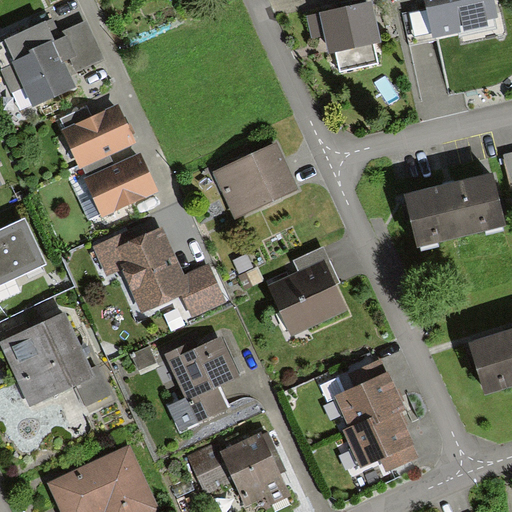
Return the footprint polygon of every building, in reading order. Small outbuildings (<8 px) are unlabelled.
[(490,24),(485,0),(426,0),(432,34),(490,24)] [(377,38),(370,2),(309,14),(313,35),(328,32),(331,47),(377,38)] [(47,21),(0,40),(0,62),(4,72),(13,68),(28,103),(69,85),(64,74),(98,60),(82,22),(52,35),(47,21)] [(56,117),(62,129),(87,118),(81,106),(56,117)] [(62,129),(77,164),(104,153),(128,142),(113,107),(87,118),(62,129)] [(290,188),(271,145),(211,172),(231,215),(290,188)] [(511,187),(511,151),(498,155),(505,189),(511,187)] [(77,164),(83,178),(110,167),(104,153),(77,164)] [(110,167),(83,178),(98,213),(149,191),(134,156),(110,167)] [(487,174),(402,194),(413,241),(498,222),(487,174)] [(0,284),(45,263),(25,219),(0,230),(0,284)] [(156,221),(92,247),(104,275),(120,268),(138,311),(181,293),(191,316),(222,303),(206,265),(179,276),(156,221)] [(296,278),(323,267),(327,265),(320,248),(289,261),(296,278)] [(341,309),(323,267),(296,278),(268,290),(285,332),(341,309)] [(66,311),(3,340),(31,403),(75,383),(85,405),(110,394),(96,364),(91,367),(66,311)] [(511,329),(469,342),(483,389),(511,380),(511,329)] [(191,342),(165,354),(185,397),(167,405),(179,431),(231,407),(221,386),(241,377),(222,336),(194,349),(191,342)] [(156,362),(149,346),(132,354),(139,370),(156,362)] [(399,401),(404,399),(385,351),(353,364),(360,380),(340,387),(353,419),(399,401)] [(418,448),(399,401),(353,419),(348,421),(361,453),(380,445),(387,461),(418,448)] [(288,490),(261,427),(221,443),(231,468),(244,499),(268,488),(272,496),(288,490)] [(231,468),(221,443),(188,457),(198,481),(231,468)] [(130,447),(49,485),(61,511),(104,511),(105,511),(104,511),(147,511),(159,507),(130,447)]
